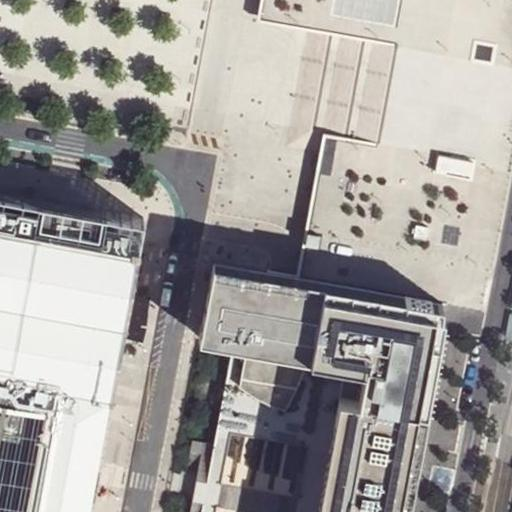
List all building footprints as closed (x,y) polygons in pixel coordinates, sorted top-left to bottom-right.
[(312,31),(395,46),(404,0),(265,0),(263,18),(291,24),(303,26),(302,29),(310,30),(312,31)] [(376,143),(323,133),(313,184),(315,185),(314,187),(321,188),(321,190),(320,189),(312,227),(313,227),(313,232),(306,230),(303,243),(301,242),(295,275),(335,283),(348,285),(376,143)] [(473,161),(438,155),(435,171),(469,178),(473,161)] [(0,192),(0,222),(139,247),(144,218),(0,192)] [(0,511),(91,511),(115,389),(139,247),(0,222),(0,511)] [(462,230),(446,228),(443,247),(459,249),(462,230)] [(315,511),(406,511),(446,304),(348,285),(335,283),(295,275),(285,273),(211,260),(197,336),(231,343),(321,359),(343,363),(315,511)] [(231,343),(199,511),(315,511),(343,363),(321,359),(231,343)]
